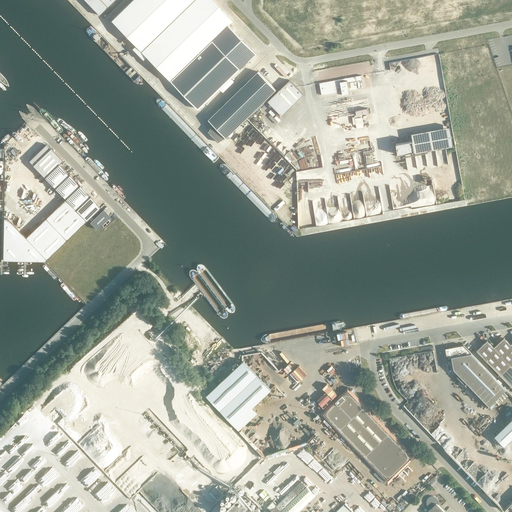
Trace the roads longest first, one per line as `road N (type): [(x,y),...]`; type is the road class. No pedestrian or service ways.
road 1 (unclassified): [(0,397),(148,246),(29,115)]
road 2 (unclassified): [(490,511),(384,402),(368,345),(511,318)]
road 3 (unclassified): [(247,12),(301,61),(511,24)]
road 4 (unknown): [(344,186),(389,175),(384,97)]
